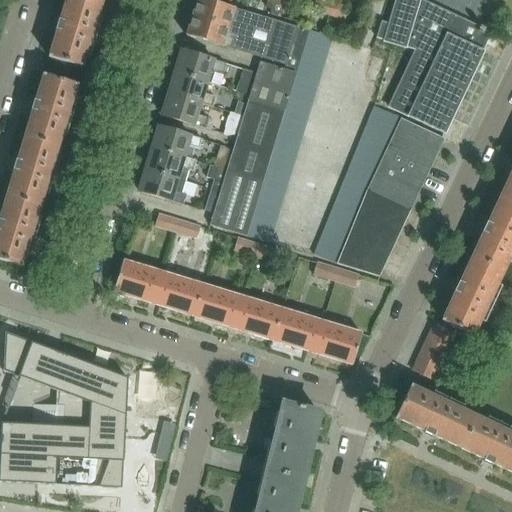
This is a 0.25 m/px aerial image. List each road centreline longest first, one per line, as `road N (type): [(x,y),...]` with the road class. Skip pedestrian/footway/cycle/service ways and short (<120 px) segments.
road 1 (residential): [(361,402),(511,83)]
road 2 (residential): [(73,315),(169,0)]
road 3 (residential): [(181,511),(218,359)]
road 4 (residential): [(218,359),(73,315)]
road 5 (residential): [(361,402),(218,359)]
